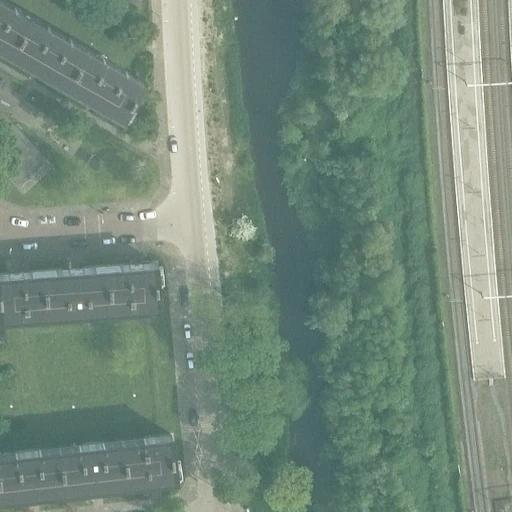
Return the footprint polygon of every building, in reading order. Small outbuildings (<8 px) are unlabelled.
[(31,18),(14,8),(13,9),(0,1),(0,48),(10,54),(31,18)] [(87,50),(69,40),(68,41),(48,29),(49,28),(31,18),(10,54),(66,86),(87,50)] [(130,104),(143,83),(124,71),(123,73),(104,62),(105,61),(87,50),(66,86),(121,117),(121,118),(122,119),(130,104)] [(158,306),(156,281),(154,265),(153,265),(107,269),(109,311),(132,309),(131,308),(150,306),(156,306),(158,306)] [(109,311),(107,269),(43,274),(46,315),(66,314),(66,313),(72,312),(90,311),(90,312),(109,311)] [(46,315),(43,274),(0,276),(0,318),(25,316),(25,317),(46,315)] [(174,478),(172,453),(170,437),(168,437),(169,438),(160,439),(144,440),(144,439),(122,442),(127,483),(173,478),(174,478)] [(127,483),(122,442),(102,444),(102,445),(79,448),(79,446),(58,449),(64,490),(127,483)] [(64,490),(58,449),(39,451),(39,452),(32,453),(15,455),(15,454),(0,455),(0,494),(0,497),(64,490)]
